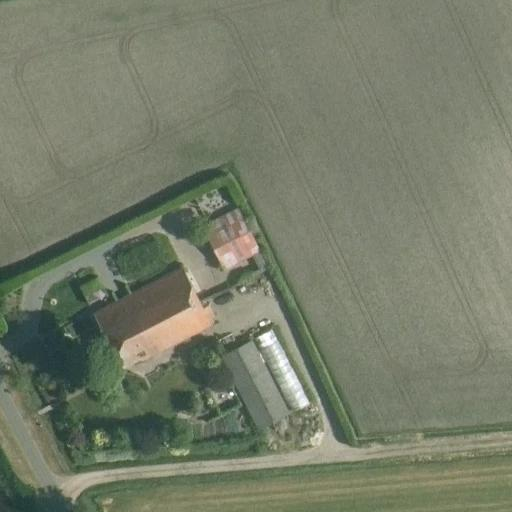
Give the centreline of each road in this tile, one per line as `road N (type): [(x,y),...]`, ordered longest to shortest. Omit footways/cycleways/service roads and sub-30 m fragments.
road 1 (track): [(53,492),(123,475),(511,442)]
road 2 (unclassified): [(63,511),(0,391)]
